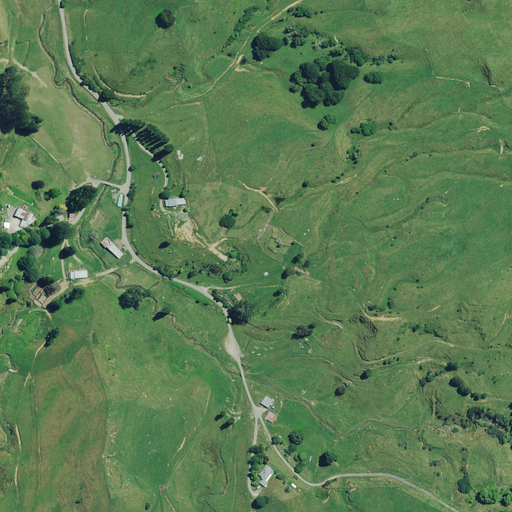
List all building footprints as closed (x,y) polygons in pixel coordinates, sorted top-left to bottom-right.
[(174,199),(174,197),(169,197),(169,200),(166,201),(167,207),(177,206),(177,205),(185,204),(185,198),(174,199)] [(21,226),(25,228),(32,221),(29,220),(31,214),(18,208),(14,216),(21,219),(18,226),(21,227),(21,226)] [(124,255),(107,238),(101,243),(106,249),(108,247),(119,259),(124,255)] [(86,277),(86,271),(70,272),(70,279),(86,277)] [(274,401),(266,396),(261,404),(269,409),(274,401)] [(277,416),(270,412),(265,419),(272,423),(277,416)] [(276,474),(267,467),(260,477),(263,479),(262,480),(264,481),(261,485),(265,489),(269,485),(266,483),(272,476),(273,477),(276,474)]
